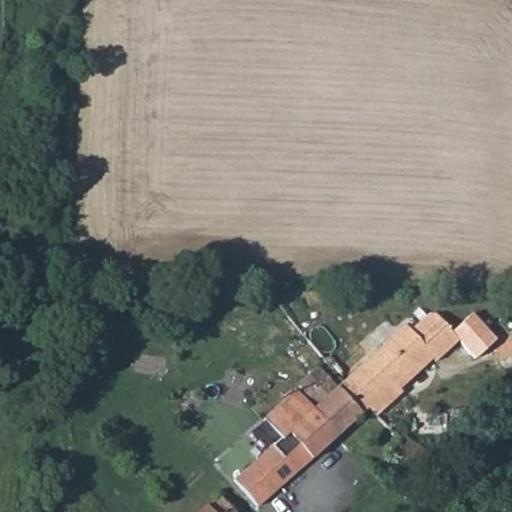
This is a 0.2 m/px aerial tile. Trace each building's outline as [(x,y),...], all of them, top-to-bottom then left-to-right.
[(403,327),(397,322),(334,375),(359,402),(366,410),(392,386),(387,381),(385,378),(420,348),(422,352),(427,358),(452,337),(430,312),(422,311),(403,327)] [(420,348),(385,378),(387,381),(422,352),(420,348)] [(302,398),(304,400),(329,429),(359,402),(334,375),(327,380),(306,359),(288,377),(305,396),(302,398)] [(179,511),(240,511),(329,429),(304,400),(295,408),(283,394),(260,415),(271,428),(179,511)] [(381,447),(404,467),(411,460),(420,468),(428,460),(394,431),(381,447)]
